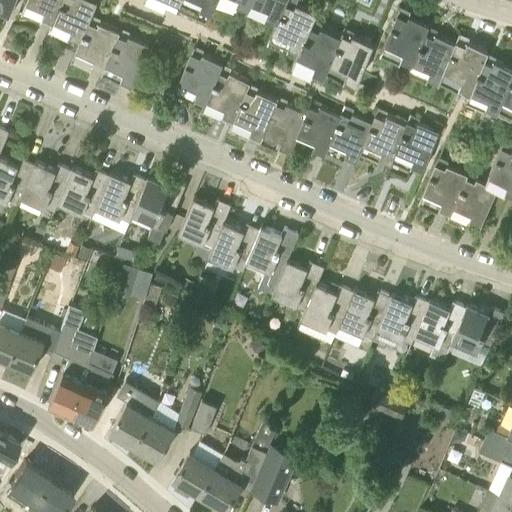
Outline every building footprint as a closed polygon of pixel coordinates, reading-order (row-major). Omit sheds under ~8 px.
[(0,0),(0,9),(10,14),(16,0),(0,0)] [(54,19),(62,0),(27,0),(22,12),(43,21),(46,16),(54,19)] [(82,38),(92,15),(98,2),(93,0),(62,0),(54,19),(50,29),(70,38),(72,34),(82,38)] [(161,0),(198,15),(200,10),(210,14),(216,0),(161,0)] [(279,17),(287,0),(252,0),(250,4),(248,10),(268,19),(270,13),(279,17)] [(302,47),(313,22),(317,11),(297,2),(297,0),(287,0),(279,17),(269,39),(291,48),(293,43),(302,47)] [(414,59),(428,29),(430,24),(410,15),(411,11),(401,7),(381,52),(400,61),(403,54),(414,59)] [(104,67),(119,31),(99,22),(101,18),(92,15),(82,38),(71,60),(92,69),(94,63),(104,67)] [(326,72),(345,30),(344,29),(341,35),(313,22),(302,47),(294,63),(314,73),(316,68),(326,72)] [(440,78),(456,42),(428,29),(414,59),(409,70),(429,79),(431,74),(440,78)] [(345,30),(326,72),(344,80),(347,75),(357,80),(374,43),(345,30)] [(119,31),(104,67),(101,73),(121,81),(124,76),(134,80),(150,44),(119,31)] [(481,67),(487,55),(488,52),(489,50),(468,41),(470,37),(460,33),(456,42),(440,78),(459,87),(461,82),(471,86),(472,86),(481,67)] [(207,99),(223,64),(223,63),(194,49),(175,91),(195,100),(197,95),(207,99)] [(497,111),(511,74),(511,66),(487,55),(481,67),(472,86),(471,86),(466,97),(497,111)] [(234,117),(248,86),(250,81),(230,71),(231,68),(223,64),(207,99),(202,110),(222,119),(225,113),(234,117)] [(511,118),(511,74),(497,111),(511,118)] [(261,135),(279,100),(248,86),(234,117),(229,128),(250,137),(252,131),(261,135)] [(293,143),(307,113),(279,100),(261,135),(259,141),(279,150),(281,144),(290,148),(293,143)] [(324,150),(341,114),(312,101),(307,113),(293,143),(312,151),(315,146),(324,150)] [(360,152),(374,121),(352,111),(354,108),(345,104),(341,114),(324,150),(344,159),(347,153),(357,158),(360,152)] [(392,159),(408,123),(379,111),(374,121),(360,152),(379,160),(382,155),(392,159)] [(408,123),(392,159),(411,168),(414,163),(423,167),(439,131),(410,118),(408,123)] [(0,152),(10,130),(0,125),(0,152)] [(511,145),(504,142),(487,183),(497,187),(497,188),(506,192),(508,188),(511,189),(511,145)] [(0,155),(0,197),(17,205),(21,196),(36,160),(35,162),(21,156),(18,163),(0,155)] [(452,212),(468,174),(447,165),(449,161),(439,156),(428,181),(419,203),(439,211),(441,207),(450,211),(452,212)] [(54,210),(58,200),(72,167),(59,162),(56,168),(36,160),(21,196),(54,210)] [(96,206),(109,173),(96,167),(93,174),(73,165),(72,168),(72,167),(58,200),(92,215),(96,206)] [(130,221),(134,211),(149,176),(147,178),(134,172),(131,179),(111,170),(110,173),(109,173),(96,206),(130,221)] [(497,187),(487,183),(477,178),(478,174),(469,170),(468,174),(452,212),(450,211),(448,215),(468,224),(470,220),(481,224),(497,188),(497,187)] [(149,176),(134,211),(154,220),(149,232),(161,237),(166,225),(168,226),(186,184),(172,178),(169,185),(149,176)] [(213,245),(231,204),(217,198),(214,204),(194,196),(179,231),(213,245)] [(247,261),(262,225),(261,227),(247,221),(244,228),(225,220),(232,204),(231,204),(213,245),(208,256),(243,271),(247,261)] [(48,224),(41,220),(36,232),(43,235),(48,224)] [(280,276),(289,258),(299,233),(285,227),(282,233),(262,225),(247,261),(266,270),(259,287),(273,293),(280,276)] [(80,244),(70,240),(65,250),(75,255),(80,244)] [(91,248),(83,244),(78,255),(87,259),(91,248)] [(137,260),(140,251),(120,245),(117,253),(137,260)] [(66,257),(53,252),(48,267),(61,272),(66,257)] [(8,254),(0,275),(11,279),(19,257),(8,254)] [(306,309),(318,282),(325,266),(311,259),(308,266),(289,258),(280,276),(273,293),(272,294),(306,308),(306,309)] [(124,262),(116,288),(131,293),(139,266),(124,262)] [(11,279),(0,275),(0,307),(2,308),(2,307),(11,279)] [(199,282),(185,276),(181,285),(195,291),(199,282)] [(67,282),(61,295),(73,300),(78,286),(67,282)] [(337,331),(340,323),(355,287),(354,289),(340,283),(337,290),(318,282),(306,309),(306,308),(303,316),(337,331)] [(156,307),(162,288),(150,284),(144,303),(156,307)] [(378,328),(393,292),(392,292),(391,294),(378,289),(375,295),(355,287),(340,323),(364,333),(357,349),(366,353),(373,337),(374,338),(378,328)] [(412,343),(416,333),(431,298),(430,297),(429,300),(415,294),(413,301),(393,292),(378,328),(412,343)] [(454,338),(469,303),(468,303),(467,305),(453,299),(450,306),(431,298),(416,333),(435,341),(430,351),(445,357),(454,338)] [(60,332),(71,304),(59,300),(49,324),(27,315),(27,317),(10,359),(33,369),(46,339),(44,339),(49,328),(60,332)] [(469,303),(454,338),(487,352),(505,311),(491,305),(488,311),(469,303)] [(89,365),(94,346),(74,337),(87,309),(71,304),(60,332),(61,332),(54,349),(70,356),(50,401),(71,411),(92,367),(89,365)] [(27,317),(2,307),(2,308),(0,312),(0,355),(10,359),(27,317)] [(266,318),(250,311),(245,322),(262,329),(266,318)] [(213,315),(213,322),(216,325),(223,326),(223,315),(213,315)] [(296,339),(282,333),(278,343),(291,349),(296,339)] [(269,348),(257,335),(249,342),(261,355),(269,348)] [(92,367),(71,411),(94,421),(111,383),(115,376),(112,375),(120,357),(95,345),(95,346),(94,346),(89,365),(92,367)] [(341,374),(352,379),(355,373),(343,368),(341,374)] [(152,415),(159,403),(135,388),(141,378),(131,372),(121,388),(131,394),(109,430),(134,445),(152,415)] [(359,373),(356,380),(356,381),(367,386),(370,377),(359,373)] [(188,427),(202,391),(191,386),(177,423),(188,427)] [(402,418),(408,404),(374,390),(368,403),(402,418)] [(152,415),(134,445),(158,460),(176,429),(175,428),(181,408),(162,397),(159,403),(152,415)] [(206,434),(218,406),(203,400),(191,428),(206,434)] [(454,409),(442,404),(437,416),(448,421),(454,409)] [(263,418),(256,442),(271,447),(278,423),(263,418)] [(511,425),(508,435),(489,427),(484,440),(511,452),(511,425)] [(11,456),(19,438),(0,427),(0,468),(2,469),(10,455),(11,456)] [(458,440),(465,438),(467,432),(457,428),(452,438),(458,440)] [(511,464),(511,452),(484,440),(479,450),(511,464)] [(278,499),(298,454),(273,443),(253,488),(278,499)] [(252,445),(246,458),(242,457),(241,458),(236,458),(225,452),(201,492),(226,508),(240,484),(250,489),(267,452),(252,445)] [(201,492),(225,452),(224,452),(215,467),(189,452),(175,476),(201,492)] [(36,495),(49,475),(25,460),(5,490),(29,505),(36,495)] [(500,495),(511,500),(511,472),(500,494),(500,495)] [(36,495),(29,505),(40,511),(58,511),(73,491),(49,475),(36,495)] [(511,511),(511,500),(500,495),(500,494),(488,489),(477,511),(511,511)]
